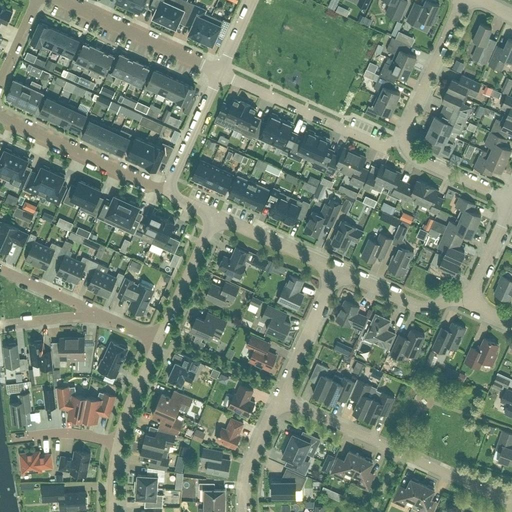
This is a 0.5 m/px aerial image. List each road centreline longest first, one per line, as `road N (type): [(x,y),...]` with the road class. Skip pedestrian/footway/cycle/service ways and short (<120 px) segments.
road 1 (residential): [(511,503),(278,397)]
road 2 (residential): [(402,137),(379,143),(219,72)]
road 3 (residential): [(171,189),(0,116)]
road 4 (residential): [(219,72),(61,0)]
road 5 (residential): [(402,137),(461,0)]
road 6 (residential): [(471,294),(418,305),(334,270)]
road 7 (residential): [(278,397),(334,270)]
road 8 (residential): [(158,340),(214,215)]
road 9 (residential): [(334,270),(214,215)]
road 10 (residential): [(511,201),(429,164),(402,137)]
road 11 (unclassified): [(171,189),(219,72)]
road 12 (residential): [(244,511),(248,469),(278,397)]
